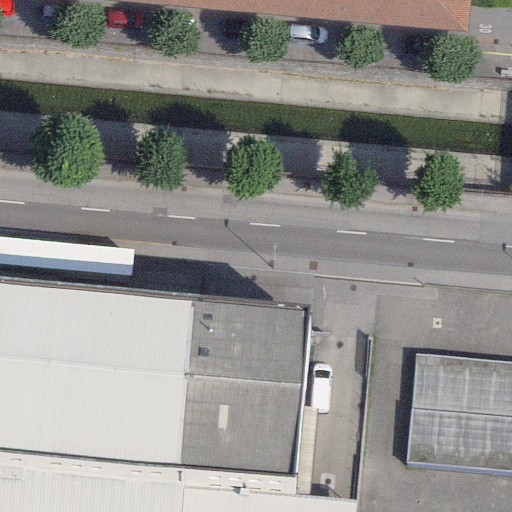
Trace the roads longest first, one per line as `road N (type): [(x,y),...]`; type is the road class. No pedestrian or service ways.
road 1 (unclassified): [(0,202),(511,248)]
road 2 (residential): [(0,1),(511,42)]
